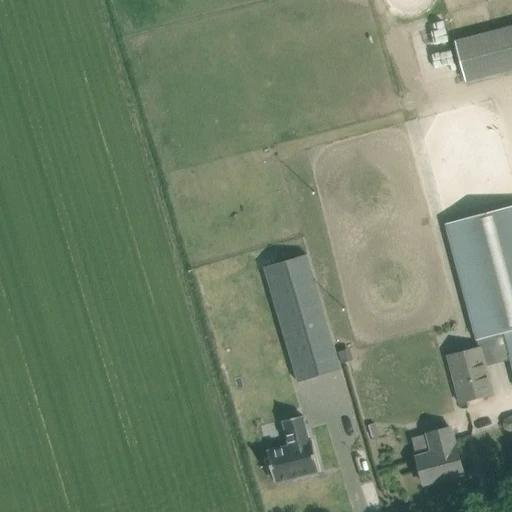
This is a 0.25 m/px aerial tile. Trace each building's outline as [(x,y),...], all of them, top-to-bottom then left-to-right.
[(511,27),(455,42),(465,81),(511,68),(511,27)] [(476,339),(486,337),(503,333),(504,337),(511,366),(511,206),(446,224),(476,337),(476,339)] [(298,382),(340,370),(306,255),(264,268),(298,382)] [(492,394),(482,355),(480,348),(448,356),(456,383),(461,402),(492,394)] [(269,459),(265,460),(269,476),(273,475),(275,483),(319,472),(312,441),(309,441),(303,416),(298,417),(297,414),(287,417),(288,420),(283,421),(289,446),(267,452),(269,459)] [(463,474),(458,454),(456,448),(451,429),(412,439),(417,458),(424,484),(463,474)]
